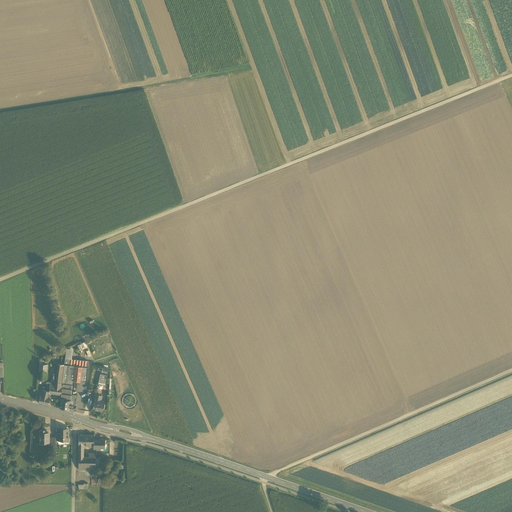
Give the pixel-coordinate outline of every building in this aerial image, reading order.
[(81,360),(71,359),(65,358),(64,363),(64,364),(62,381),(67,382),(72,382),(72,379),(86,381),(88,361),(81,360)] [(58,363),(55,381),(62,382),(62,381),(64,364),(61,364),(58,363)] [(98,383),(104,385),(107,375),(100,374),(98,383)] [(71,388),(62,387),(61,394),(60,399),(59,408),(69,409),(75,409),(75,405),(75,404),(72,403),(71,405),(70,405),(71,394),(71,388)] [(48,405),(49,396),(40,394),(38,402),(48,405)] [(121,401),(122,404),(123,407),(125,409),(128,409),(132,409),(134,408),(136,405),(137,402),(137,399),(135,396),(133,395),(130,394),(127,394),(124,396),(122,398),(121,401)] [(105,401),(101,400),(95,398),(92,409),(102,411),(105,401)] [(58,439),(63,439),(68,438),(68,429),(65,429),(65,428),(58,428),(58,432),(58,439)] [(43,442),(49,442),(49,436),(48,436),(48,432),(47,432),(46,432),(46,430),(44,430),(44,429),(40,429),(40,434),(37,434),(37,439),(39,439),(41,439),(41,441),(43,441),(43,442)] [(85,445),(88,445),(94,445),(94,439),(94,435),(86,435),(85,445)] [(104,440),(94,439),(94,445),(93,447),(96,447),(104,448),(104,440)] [(88,457),(82,457),(82,460),(78,460),(78,465),(88,466),(88,457)]
